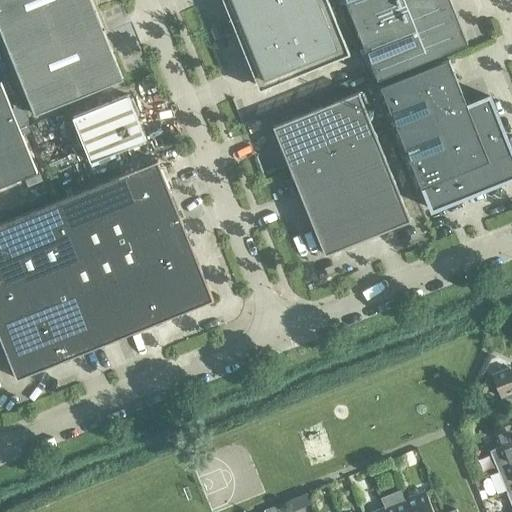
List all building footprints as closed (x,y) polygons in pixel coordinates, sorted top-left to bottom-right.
[(116,59),(114,53),(104,29),(103,29),(91,0),(0,0),(0,28),(35,114),(123,79),(115,59),(116,59)] [(227,0),(263,87),(349,52),(328,0),(227,0)] [(345,0),(377,78),(468,42),(458,18),(450,0),(345,0)] [(423,186),(432,209),(505,179),(500,169),(504,161),(511,156),(511,150),(485,87),(464,96),(448,58),(380,85),(421,187),(423,186)] [(0,113),(12,108),(1,81),(0,81),(0,113)] [(291,168),(376,134),(358,91),(273,126),(291,168)] [(146,137),(128,95),(128,94),(127,94),(73,116),(91,161),(145,138),(146,138),(146,137)] [(0,143),(22,134),(12,108),(0,113),(0,143)] [(0,185),(37,171),(22,134),(0,143),(0,185)] [(325,253),(410,219),(376,134),(291,168),(325,253)] [(73,228),(169,189),(158,159),(61,198),(73,228)] [(104,343),(214,299),(169,189),(73,228),(85,257),(71,262),(83,291),(104,343)] [(85,257),(73,228),(61,198),(0,223),(0,290),(71,262),(85,257)] [(71,262),(0,290),(0,324),(83,291),(71,262)] [(104,343),(83,291),(0,324),(0,336),(17,378),(104,343)] [(511,373),(510,367),(492,374),(501,397),(511,392),(511,373)] [(490,450),(498,469),(499,471),(511,465),(511,421),(494,429),(501,446),(490,450)] [(511,465),(499,471),(507,490),(511,488),(511,465)] [(380,498),(384,507),(386,511),(410,511),(405,499),(401,490),(380,498)] [(434,511),(426,491),(405,499),(410,511),(434,511)]
